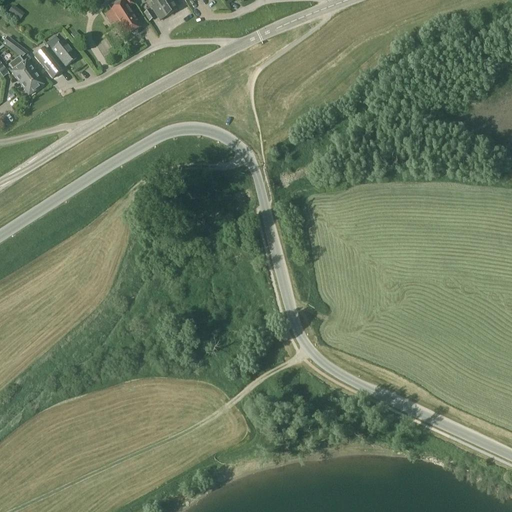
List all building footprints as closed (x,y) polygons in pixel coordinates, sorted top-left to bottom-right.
[(116,0),(110,4),(108,6),(111,11),(112,12),(125,32),(128,36),(131,34),(132,34),(133,35),(136,35),(137,34),(138,32),(138,31),(137,30),(141,28),(130,9),(135,6),(131,0),(116,0)] [(155,0),(158,4),(152,8),(160,22),(178,10),(171,0),(155,0)] [(9,13),(20,21),(24,15),(13,7),(9,13)] [(144,14),(149,22),(155,19),(149,11),(144,14)] [(45,45),(56,58),(65,69),(77,59),(63,42),(61,44),(55,37),(45,45)] [(14,44),(10,50),(21,59),(28,54),(14,44)] [(45,49),(34,58),(52,80),(62,71),(45,49)] [(0,75),(3,79),(8,74),(0,63),(0,75)] [(24,63),(11,72),(28,96),(42,86),(24,63)]
